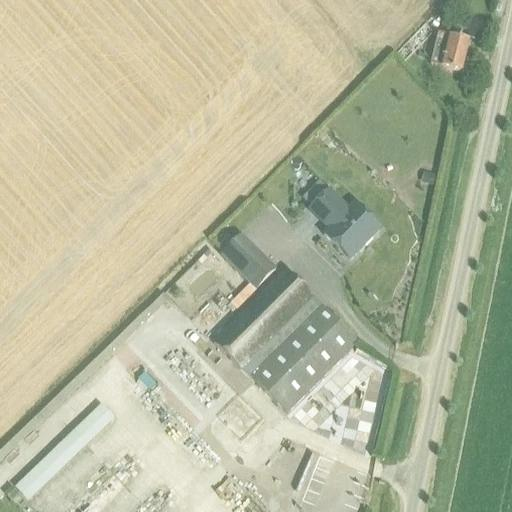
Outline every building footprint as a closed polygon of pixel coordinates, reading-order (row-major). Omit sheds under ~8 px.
[(429,67),(442,70),(460,75),(468,43),(448,39),(436,37),(429,67)] [(425,174),(423,185),(432,187),(434,176),(425,174)] [(348,263),(379,231),(353,206),(348,212),(328,192),(308,212),(328,232),(322,237),(348,263)] [(410,206),(418,206),(419,196),(411,196),(410,206)] [(274,272),(239,237),(219,257),(254,292),(274,272)] [(284,416),(356,344),(284,273),(213,345),(284,416)] [(0,461),(166,302),(160,296),(0,449),(0,461)] [(11,489),(24,503),(111,420),(98,406),(11,489)] [(179,409),(169,418),(180,429),(189,420),(179,409)] [(182,430),(189,437),(195,432),(188,425),(182,430)] [(9,488),(2,494),(10,502),(17,496),(9,488)]
